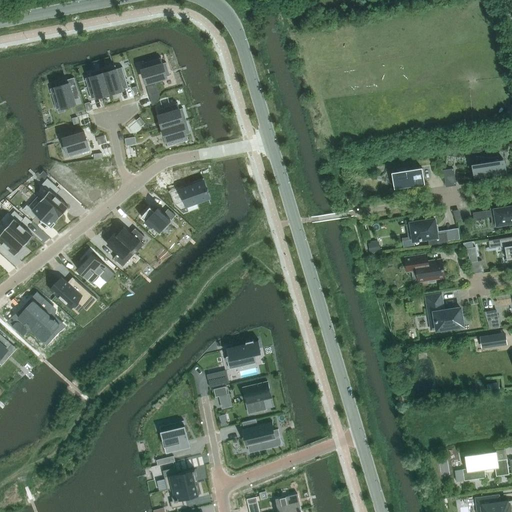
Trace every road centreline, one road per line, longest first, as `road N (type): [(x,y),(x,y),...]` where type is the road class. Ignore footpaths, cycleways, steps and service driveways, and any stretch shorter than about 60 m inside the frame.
road 1 (secondary): [(358,433),(270,139)]
road 2 (residential): [(0,293),(129,194)]
road 3 (residential): [(129,194),(168,161),(270,139)]
road 4 (secondary): [(270,139),(236,31),(208,0)]
road 5 (residential): [(221,487),(358,433)]
road 6 (residential): [(511,187),(383,208)]
